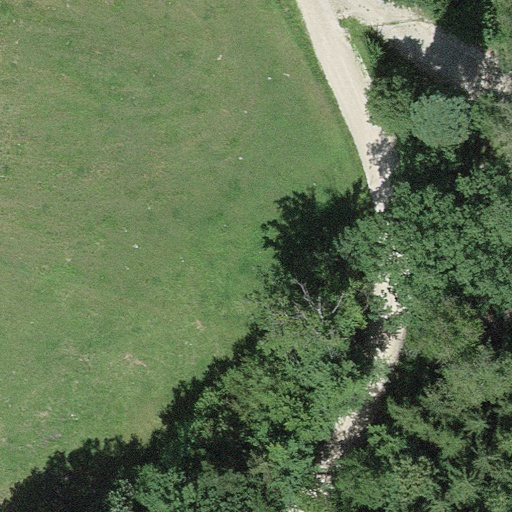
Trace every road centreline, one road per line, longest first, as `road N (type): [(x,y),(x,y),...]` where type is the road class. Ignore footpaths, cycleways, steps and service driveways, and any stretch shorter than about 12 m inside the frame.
road 1 (track): [(307,511),(327,482),(377,335),(385,264),(374,162),(315,0)]
road 2 (track): [(331,0),(511,93)]
